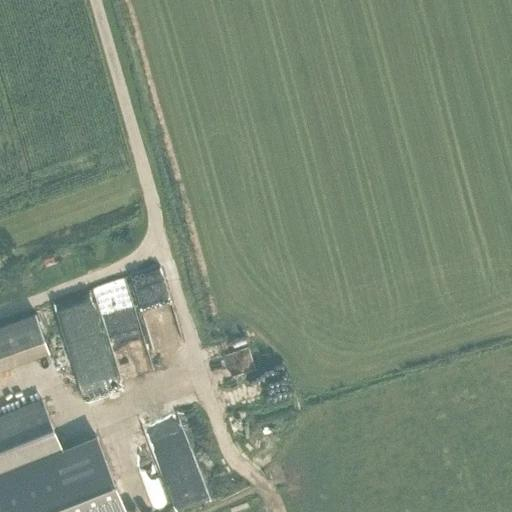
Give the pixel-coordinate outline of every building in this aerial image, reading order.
[(34,313),(0,326),(0,369),(49,351),(34,313)] [(230,362),(253,356),(251,347),(227,352),(230,362)] [(247,405),(264,401),(260,382),(243,387),(247,405)] [(0,511),(125,511),(96,438),(62,451),(42,400),(0,415),(0,511)] [(146,436),(155,462),(196,447),(187,422),(146,436)] [(222,459),(163,470),(168,492),(226,480),(222,459)]
